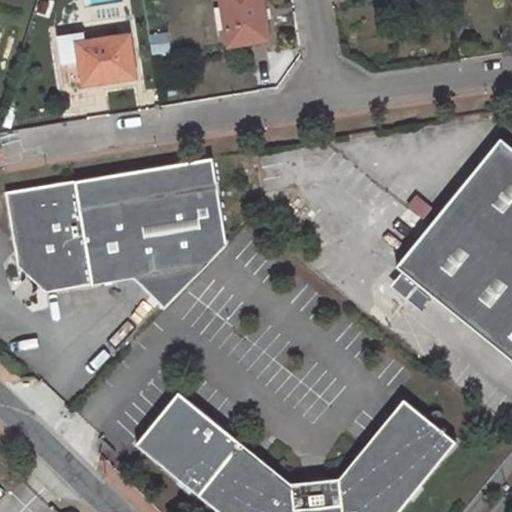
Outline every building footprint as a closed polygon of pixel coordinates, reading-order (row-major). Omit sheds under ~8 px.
[(40,0),(35,16),(56,21),(58,0),(40,0)] [(219,0),(227,44),(266,38),(263,18),(258,18),(257,10),(262,9),(260,0),(219,0)] [(123,78),(122,72),(133,70),(128,34),(84,41),(83,32),(56,36),(60,63),(66,63),(69,86),(85,84),(85,80),(100,78),(101,81),(123,78)] [(511,150),(499,140),(396,266),(400,270),(419,285),(511,359),(511,150)] [(213,161),(6,194),(18,268),(33,282),(46,294),(134,282),(165,312),(228,247),(213,161)] [(400,270),(387,285),(407,300),(419,285),(400,270)] [(135,442),(219,511),(398,511),(456,442),(403,400),(339,478),(290,483),(179,390),(135,442)]
